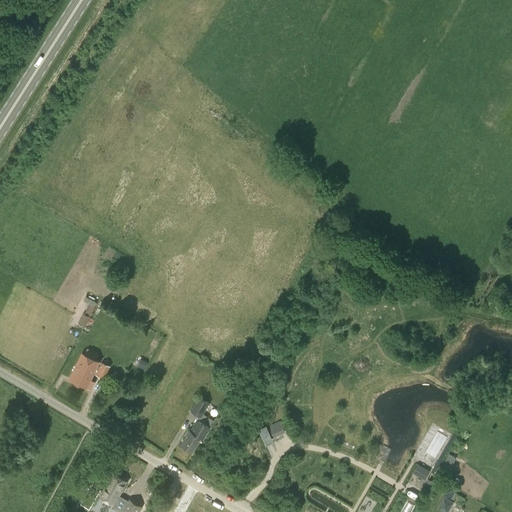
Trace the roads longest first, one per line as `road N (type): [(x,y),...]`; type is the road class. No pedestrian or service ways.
road 1 (unclassified): [(238,511),(0,371)]
road 2 (primary): [(80,0),(0,126)]
